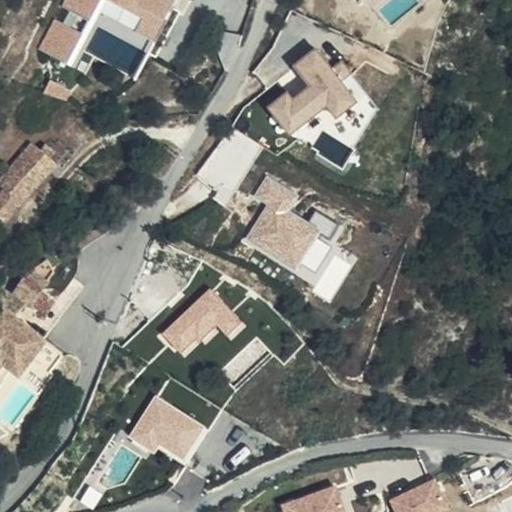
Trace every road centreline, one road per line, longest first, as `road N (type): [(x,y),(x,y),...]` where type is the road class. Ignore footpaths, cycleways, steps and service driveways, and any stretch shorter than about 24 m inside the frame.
road 1 (residential): [(270,0),(237,84),(141,248),(69,422),(35,473),(0,501)]
road 2 (unclassified): [(195,511),(257,474),(349,448),(511,452)]
